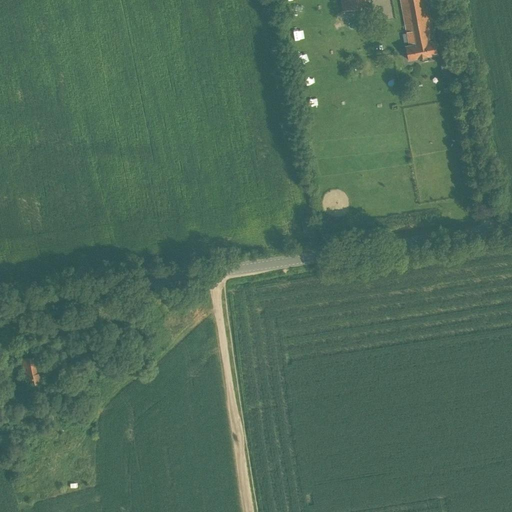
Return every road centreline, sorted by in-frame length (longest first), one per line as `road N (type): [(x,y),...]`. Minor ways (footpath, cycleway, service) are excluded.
road 1 (secondary): [(0,302),(511,225)]
road 2 (track): [(250,511),(214,270)]
